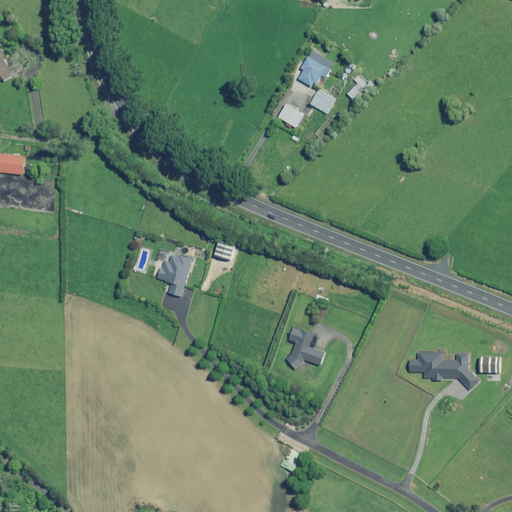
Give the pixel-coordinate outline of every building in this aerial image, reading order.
[(6,56),(0,46),(0,73),(5,81),(13,76),(7,67),(9,66),(3,57),(6,56)] [(335,63),(313,50),(303,69),(305,70),(300,79),(313,86),(316,82),(318,84),(322,77),(326,79),(335,63)] [(368,84),(359,76),(355,80),(364,89),(368,84)] [(369,84),(363,91),(366,94),(376,85),(371,80),(368,83),(369,84)] [(362,93),(356,87),(348,94),(355,100),(362,93)] [(336,100),(320,90),(312,104),(328,114),(336,100)] [(305,114),(288,104),(280,117),(297,128),(305,114)] [(25,157),(0,153),(0,172),(23,175),(25,157)] [(236,246),(221,242),(216,256),(232,261),(236,246)] [(170,294),(182,297),(194,260),(181,256),(180,258),(172,256),(171,262),(166,261),(164,268),(162,268),(159,279),(167,281),(173,283),(170,294)] [(330,299),(318,295),(317,299),(328,303),(330,299)] [(297,342),(292,354),(288,358),(297,369),(304,362),(305,359),(321,365),(326,352),(310,347),(314,334),(301,329),(301,330),(294,328),(290,340),(297,342)] [(472,389),(480,381),(469,368),(469,353),(458,353),(458,360),(444,360),(444,353),(419,352),(419,360),(411,359),(411,371),(426,371),(426,377),(435,377),(434,380),(444,380),(444,377),(460,377),(472,389)] [(501,357),(481,357),(481,372),(501,372),(501,357)]
